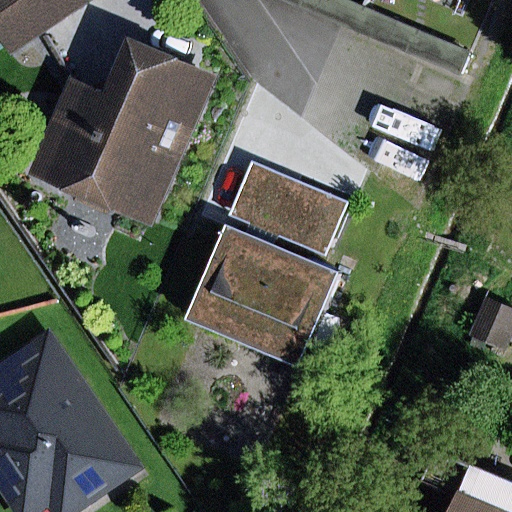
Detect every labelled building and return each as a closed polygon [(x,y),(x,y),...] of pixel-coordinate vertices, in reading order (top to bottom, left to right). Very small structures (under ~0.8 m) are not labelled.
[(96,0),(0,0),(0,49),(4,47),(12,58),(96,0)] [(471,54),(345,0),(278,0),(460,79),(471,54)] [(157,226),(218,78),(127,41),(106,93),(70,79),(31,175),(157,226)] [(349,204),(254,165),(189,322),(302,368),(341,274),(323,266),(349,204)] [(511,310),(486,300),(470,337),(505,351),(511,334),(511,310)] [(80,511),(144,469),(50,330),(0,363),(0,491),(13,511),(80,511)] [(511,511),(511,482),(435,451),(421,482),(456,497),(449,511),(511,511)]
